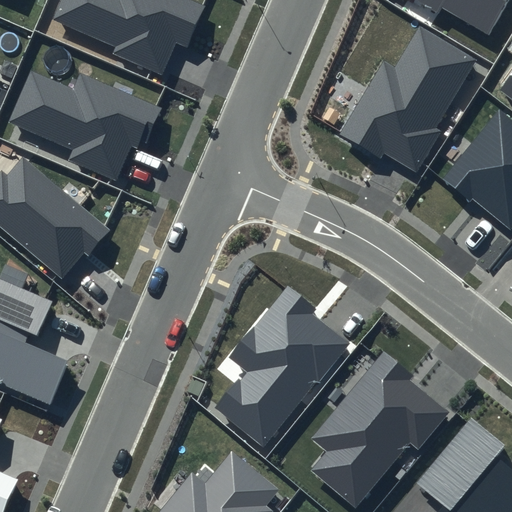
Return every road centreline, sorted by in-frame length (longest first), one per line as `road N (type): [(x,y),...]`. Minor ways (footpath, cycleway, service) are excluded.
road 1 (residential): [(78,511),(224,175)]
road 2 (residential): [(511,351),(361,237),(224,175)]
road 3 (residential): [(224,175),(297,0)]
